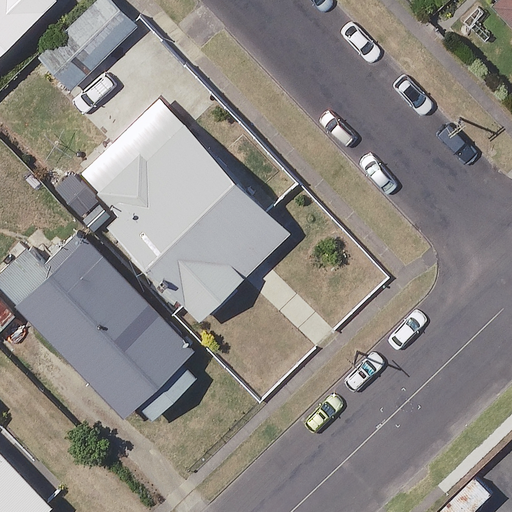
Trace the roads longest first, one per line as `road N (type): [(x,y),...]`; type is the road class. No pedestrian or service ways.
road 1 (residential): [(264,0),(511,257)]
road 2 (unclassified): [(290,511),(511,300)]
